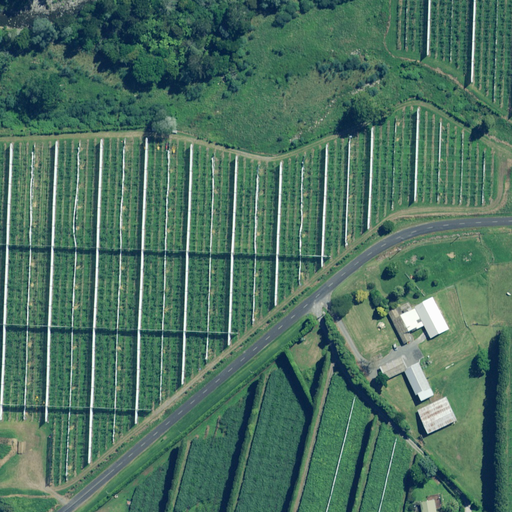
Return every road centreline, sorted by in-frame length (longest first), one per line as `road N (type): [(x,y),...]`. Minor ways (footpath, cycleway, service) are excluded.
road 1 (unclassified): [(59,511),(381,244),(433,224),(511,219)]
road 2 (track): [(167,281),(0,289)]
